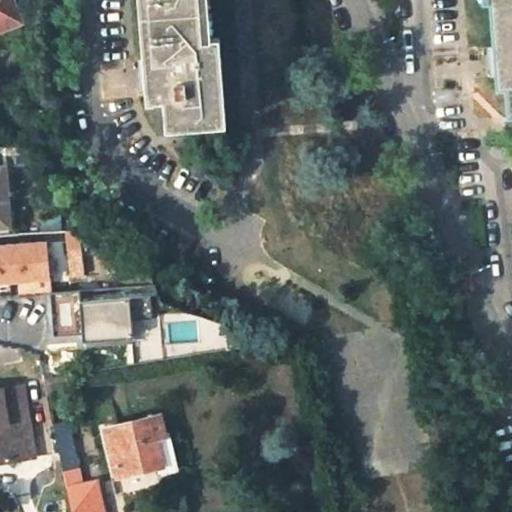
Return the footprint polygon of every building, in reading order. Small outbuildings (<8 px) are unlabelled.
[(0,0),(0,23),(2,22),(3,26),(19,20),(11,0),(0,0)] [(137,0),(139,15),(208,10),(207,0),(137,0)] [(511,0),(488,0),(494,78),(495,86),(503,85),(505,115),(511,114),(511,0)] [(139,15),(146,93),(147,103),(154,102),(157,131),(224,125),(218,38),(210,39),(208,10),(139,15)] [(0,167),(0,221),(9,221),(5,167),(0,167)] [(0,241),(0,282),(59,279),(57,238),(0,241)] [(71,288),(88,286),(88,276),(70,277),(71,288)] [(142,335),(139,290),(49,296),(51,341),(142,335)] [(161,318),(159,292),(142,293),(143,319),(161,318)] [(0,461),(36,456),(24,383),(0,386),(0,461)] [(52,423),(69,419),(63,393),(46,396),(52,423)] [(158,414),(105,427),(117,476),(161,466),(155,438),(164,437),(158,414)] [(63,473),(80,469),(69,419),(52,423),(63,473)] [(83,484),(80,469),(63,473),(66,488),(83,484)] [(83,484),(66,488),(71,511),(102,511),(97,481),(83,484)]
